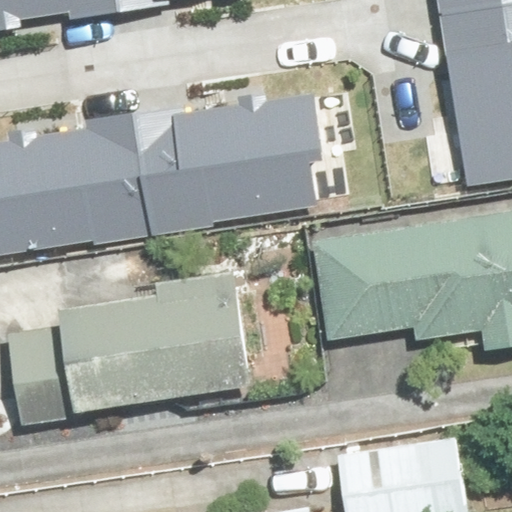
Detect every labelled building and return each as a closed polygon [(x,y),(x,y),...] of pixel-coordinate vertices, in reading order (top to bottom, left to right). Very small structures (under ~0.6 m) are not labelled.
[(305,0),(311,106),(475,91),(471,13),(452,14),(451,0),(305,0)] [(511,36),(497,39),(509,117),(511,116),(511,36)] [(511,206),(317,233),(331,341),(420,329),(421,340),(488,331),(490,348),(511,345),(511,206)] [(254,380),(235,273),(161,286),(164,303),(66,321),(82,411),(254,380)] [(471,511),(464,444),(341,456),(346,511),(471,511)]
